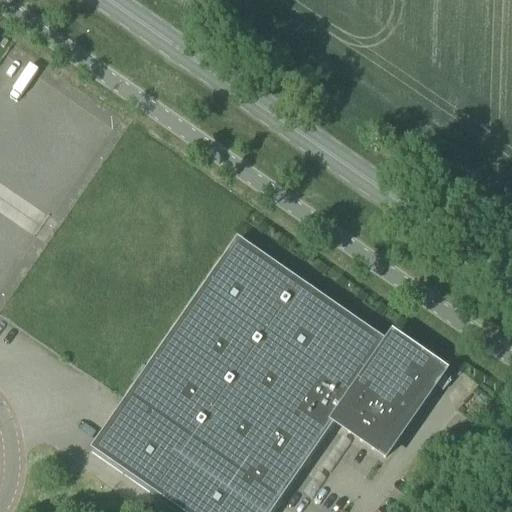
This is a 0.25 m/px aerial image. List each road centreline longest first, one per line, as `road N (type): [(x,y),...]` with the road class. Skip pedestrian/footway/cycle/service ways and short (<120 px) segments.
road 1 (unclassified): [(511,357),(0,5)]
road 2 (primary): [(511,272),(113,0)]
road 3 (unknown): [(65,430),(171,511)]
